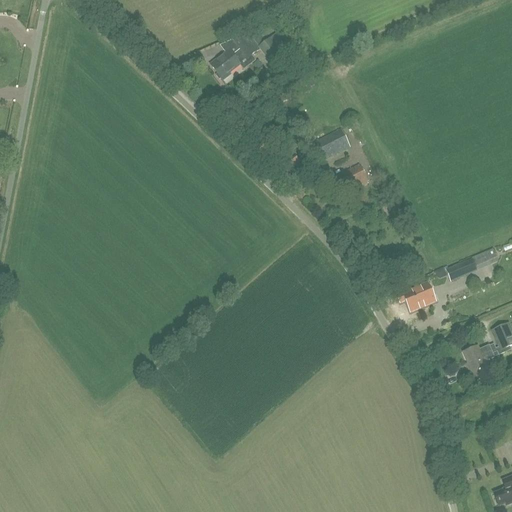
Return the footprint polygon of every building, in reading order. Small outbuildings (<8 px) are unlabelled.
[(255,60),(253,57),(260,51),(258,48),(246,32),(233,43),(231,41),(219,47),(224,54),(210,65),(222,80),(230,75),(229,74),(240,66),(243,69),(255,60)] [(258,48),(260,51),(270,63),(284,53),(272,37),(258,48)] [(0,87),(8,89),(11,66),(0,63),(0,87)] [(290,86),(292,92),(306,85),(304,80),(290,86)] [(291,134),(303,128),(297,117),(285,124),(291,134)] [(325,161),(350,148),(341,131),(316,143),(325,161)] [(262,139),(253,147),(260,155),(269,146),(262,139)] [(295,157),(287,163),(291,169),(299,162),(295,157)] [(340,197),(368,184),(359,166),(331,180),(340,197)] [(497,260),(493,251),(472,260),(472,261),(446,271),(451,283),(477,271),(475,269),(497,260)] [(407,291),(397,295),(400,304),(406,302),(411,313),(420,309),(424,307),(435,303),(432,296),(430,291),(427,284),(419,287),(420,289),(413,292),(412,290),(408,292),(407,291)] [(473,376),(473,375),(477,384),(484,380),(481,372),(487,369),(484,363),(494,359),(494,358),(511,351),(510,348),(511,346),(511,333),(508,325),(492,332),(499,348),(496,349),(494,345),(489,347),(489,346),(479,351),(478,348),(463,354),(473,376)] [(511,478),(502,482),(505,490),(502,491),(503,492),(494,495),(498,507),(505,505),(506,506),(511,504),(511,478)]
